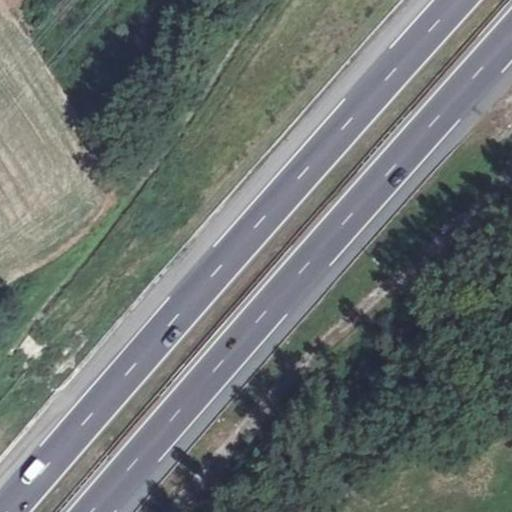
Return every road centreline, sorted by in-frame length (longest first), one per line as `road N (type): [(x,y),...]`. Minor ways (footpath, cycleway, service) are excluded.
road 1 (motorway): [(458,0),(8,511)]
road 2 (motorway): [(92,511),(511,34)]
